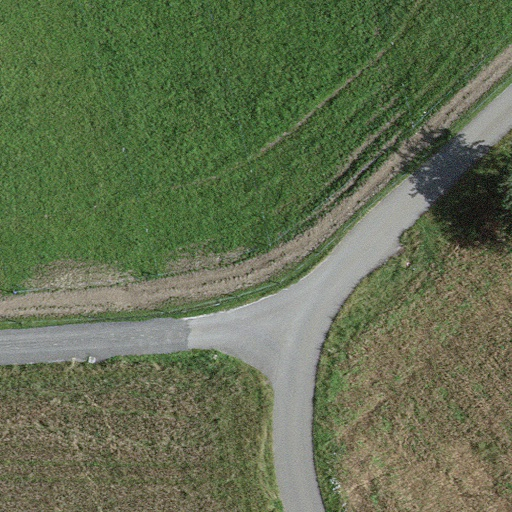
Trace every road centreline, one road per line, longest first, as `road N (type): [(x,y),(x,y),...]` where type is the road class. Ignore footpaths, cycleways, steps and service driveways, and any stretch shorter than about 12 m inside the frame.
road 1 (unclassified): [(304,511),(291,434),(303,341),(319,306),(373,233),(511,103)]
road 2 (track): [(0,350),(197,334),(303,341)]
